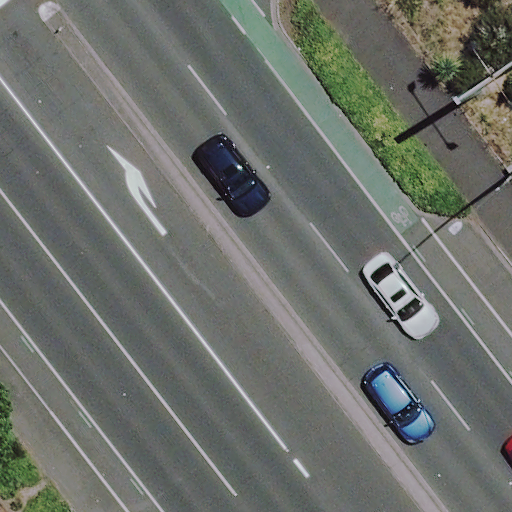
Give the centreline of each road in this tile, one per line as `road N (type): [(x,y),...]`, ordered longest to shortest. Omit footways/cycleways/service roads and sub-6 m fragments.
road 1 (secondary): [(188,62),(511,482)]
road 2 (secondary): [(282,511),(0,144)]
